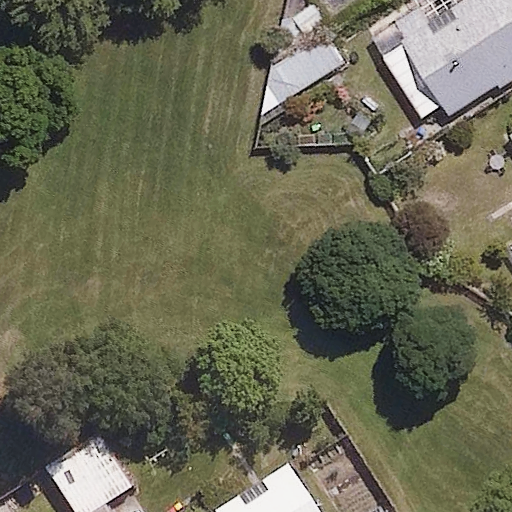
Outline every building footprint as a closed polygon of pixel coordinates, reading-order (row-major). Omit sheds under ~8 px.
[(318,122),(326,1),(305,0),(276,0),(268,118),(318,122)] [(511,68),(511,0),(452,0),(382,49),(433,123),(511,68)] [(511,111),(502,118),(511,133),(511,111)] [(39,461),(77,511),(115,511),(110,505),(139,484),(92,421),(39,461)] [(329,511),(290,455),(207,511),(329,511)]
